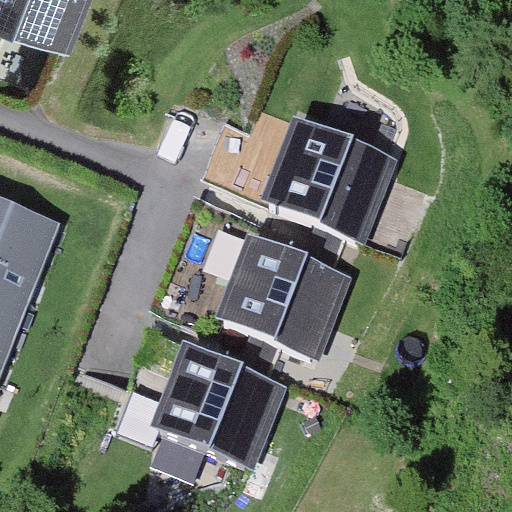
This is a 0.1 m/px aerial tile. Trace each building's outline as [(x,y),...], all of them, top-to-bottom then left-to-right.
[(103,0),(0,0),(0,72),(40,89),(52,59),(75,69),(103,0)] [(228,54),(232,106),(288,102),(284,50),(228,54)] [(407,174),(272,123),(238,213),(373,264),(407,174)] [(0,391),(58,230),(0,209),(0,391)] [(342,276),(239,240),(210,321),(313,358),(342,276)] [(298,383),(173,337),(140,427),(265,473),(298,383)]
